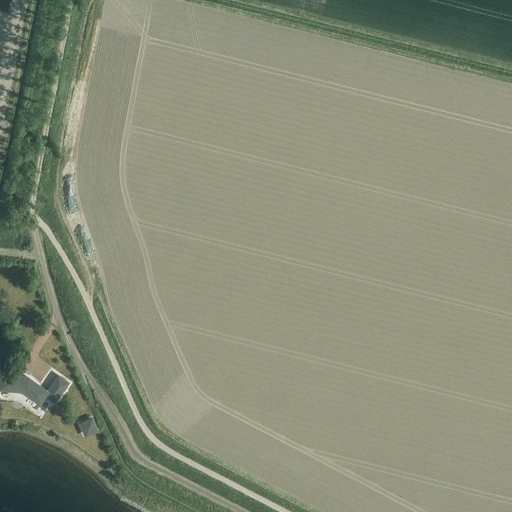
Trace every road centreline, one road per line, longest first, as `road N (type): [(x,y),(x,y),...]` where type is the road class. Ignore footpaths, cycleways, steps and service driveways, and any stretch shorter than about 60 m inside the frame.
road 1 (track): [(31,217),(71,270),(143,424),(160,444),(284,511)]
road 2 (unclassified): [(70,0),(31,217)]
